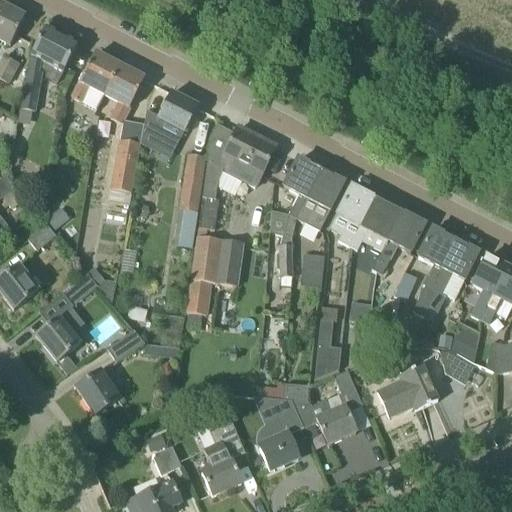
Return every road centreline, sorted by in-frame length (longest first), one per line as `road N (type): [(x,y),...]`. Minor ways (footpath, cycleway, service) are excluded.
road 1 (residential): [(511,243),(46,0)]
road 2 (residential): [(511,72),(347,0)]
road 3 (residential): [(88,511),(59,440),(0,361)]
